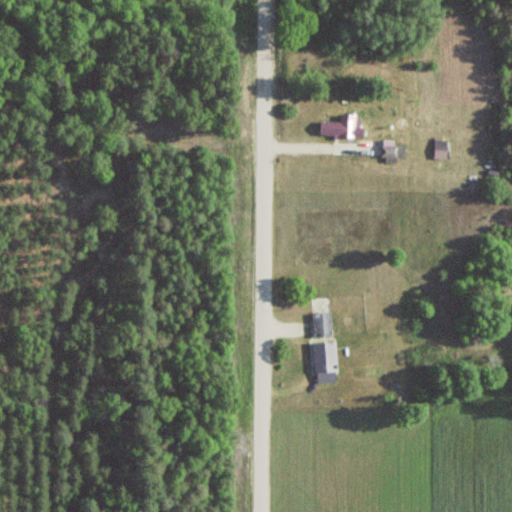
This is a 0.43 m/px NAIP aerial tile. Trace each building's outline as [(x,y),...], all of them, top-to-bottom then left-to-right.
[(341,121),(320,121),(320,137),(358,137),(358,114),(341,114),(341,121)] [(447,159),(447,141),(436,141),(436,159),(447,159)] [(406,156),(406,143),(382,143),(382,162),(398,162),(398,156),(406,156)] [(332,336),(332,312),(313,312),(313,336),(332,336)] [(314,378),(337,378),(337,342),(314,342),(314,378)]
